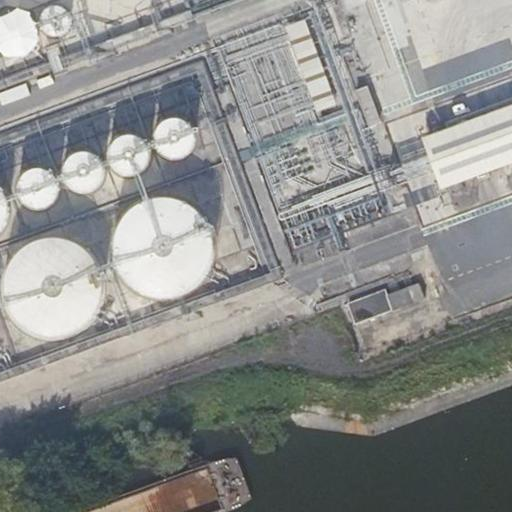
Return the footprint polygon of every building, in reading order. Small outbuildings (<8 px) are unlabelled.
[(57,6),(52,5),(51,5),(45,6),(40,10),(38,15),(37,22),(39,27),(42,31),(44,33),(49,35),(54,35),(59,33),(63,30),(66,25),(67,20),(66,18),(65,13),(61,9),(57,6)] [(300,17),(281,25),(312,110),(332,102),(300,17)] [(17,20),(11,19),(10,19),(5,20),(1,23),(0,24),(0,43),(2,45),(6,48),(9,48),(14,48),(19,47),(23,43),(25,39),(26,34),(25,29),(23,24),(21,23),(17,20)] [(511,107),(430,138),(448,190),(511,166),(511,107)] [(177,119),(171,117),(169,117),(162,119),(157,123),(153,127),(152,130),(151,137),(152,143),(155,149),(160,153),(163,155),(170,156),(177,155),(183,152),(187,147),(189,140),(190,137),(189,130),(187,127),(183,122),(177,119)] [(131,135),(124,134),(123,134),(116,135),(111,139),(107,143),(106,146),(105,153),(106,159),(109,165),(112,167),(117,171),(124,172),(131,171),(134,170),(139,166),(142,160),(144,153),(142,146),(139,141),(137,138),(131,135)] [(85,151),(78,150),(77,150),(70,151),(67,153),(63,157),(62,159),(59,166),(59,172),(60,175),(63,181),(68,186),(75,188),(81,188),(88,186),(91,184),(95,179),(97,172),(97,166),(95,160),(91,154),(85,151)] [(40,168),(33,167),(31,167),(25,168),(18,174),(14,179),(13,186),(13,189),(16,196),(20,201),(26,205),(29,206),(36,206),(43,204),(48,199),(50,196),(52,190),(52,183),(50,177),(46,171),(40,168)] [(168,199),(160,198),(156,198),(147,199),(139,202),(131,207),(124,212),(116,223),(112,231),(110,239),(109,248),(110,256),(112,265),(116,273),(121,280),(127,286),(134,291),(142,295),(150,297),(159,298),(167,297),(176,295),(184,292),(191,287),(197,281),(202,273),(206,266),(208,257),(209,249),(209,240),(206,232),(203,224),(198,216),(192,210),(185,205),(177,201),(168,199)] [(59,240),(50,239),(46,239),(37,241),(29,244),(21,248),(14,253),(11,257),(6,264),(2,272),(0,280),(0,282),(0,295),(0,297),(2,306),(6,314),(11,321),(17,327),(24,332),(32,336),(40,338),(49,339),(57,338),(66,336),(74,333),(81,328),(87,322),(92,314),(96,307),(98,298),(99,289),(99,281),(97,273),(93,265),(88,258),(82,251),(75,246),(67,242),(59,240)] [(393,312),(385,291),(346,305),(353,326),(393,312)]
